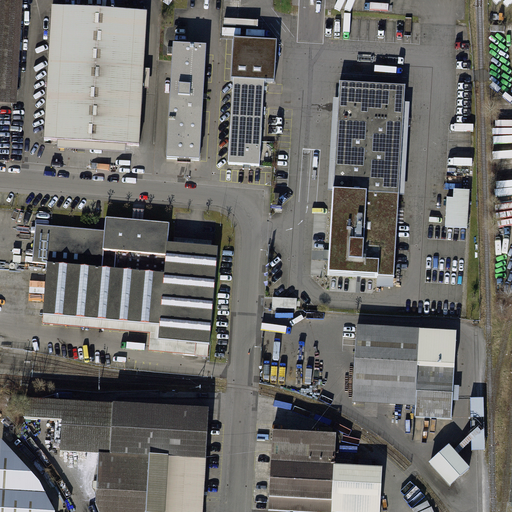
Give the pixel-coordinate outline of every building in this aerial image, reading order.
[(22,0),(0,0),(0,107),(16,109),(22,0)] [(149,17),(53,10),(44,142),(140,149),(149,17)] [(207,52),(175,49),(167,160),(199,162),(207,52)] [(265,86),(235,85),(231,168),(260,169),(265,86)] [(407,90),(340,86),(329,276),(396,280),(407,90)] [(455,190),(455,199),(449,199),(448,228),(470,228),(471,190),(455,190)] [(36,215),(8,213),(6,234),(34,237),(36,215)] [(172,236),(40,228),(38,266),(52,267),(49,317),(161,325),(159,347),(213,350),(220,249),(171,246),(172,236)] [(37,247),(0,242),(0,262),(35,267),(37,247)] [(457,337),(358,330),(353,408),(452,415),(457,337)] [(202,511),(209,411),(29,400),(27,423),(63,426),(61,453),(101,457),(96,509),(97,511),(202,511)] [(339,437),(275,433),(270,511),(279,511),(381,511),(384,469),(336,466),(339,437)] [(53,511),(40,486),(1,444),(0,460),(0,511),(53,511)] [(469,473),(448,451),(431,468),(451,489),(469,473)]
